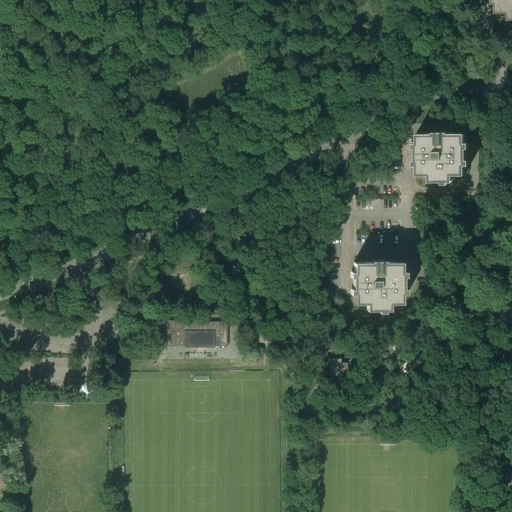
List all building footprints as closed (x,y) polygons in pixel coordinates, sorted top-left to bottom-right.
[(508,13),(508,18),(511,18),(511,0),(495,0),(496,13),(508,13)] [(416,143),(413,143),(413,166),(416,166),(417,175),(429,175),(429,180),(453,180),(453,175),(465,175),(465,165),(469,165),(469,142),(465,143),(465,133),(416,134),(416,143)] [(350,272),(350,294),(354,294),(354,304),(366,304),(366,309),(390,309),(390,304),(402,304),(402,294),(406,294),(406,271),(402,271),(402,262),(354,262),(354,271),(350,272)] [(166,321),(166,346),(184,346),(184,348),(214,348),(214,346),(227,346),(227,322),(190,322),(190,321),(166,321)] [(327,351),(323,343),(316,346),(319,354),(327,351)] [(330,359),(331,376),(335,376),(335,380),(347,380),(347,363),(341,363),(341,359),(330,359)] [(511,475),(511,469),(498,469),(498,491),(506,492),(506,476),(511,475)]
